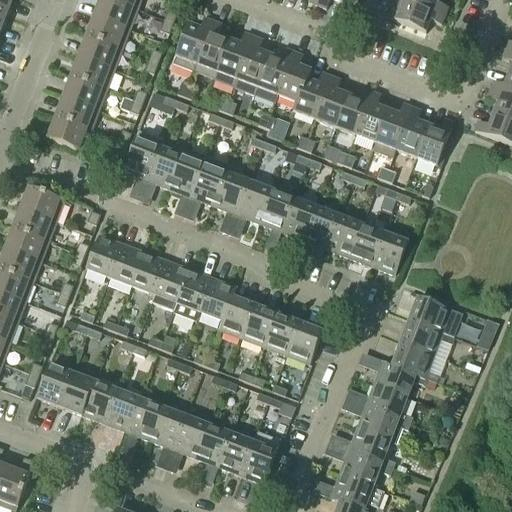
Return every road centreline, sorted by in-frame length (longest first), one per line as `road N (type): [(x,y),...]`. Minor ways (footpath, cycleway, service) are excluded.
road 1 (residential): [(295,511),(372,309),(0,168)]
road 2 (residential): [(509,0),(468,107),(350,64),(338,39),(231,0)]
road 3 (residential): [(0,156),(63,0)]
